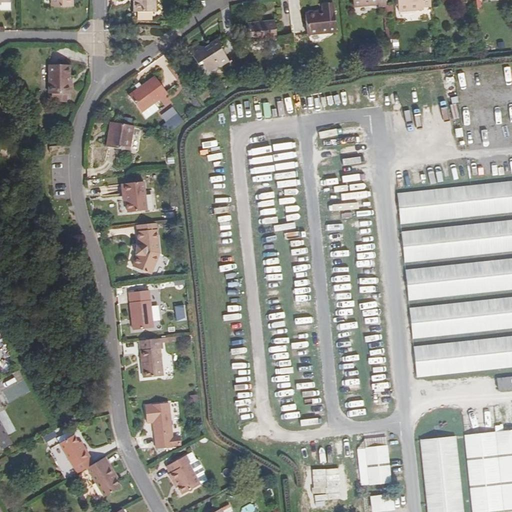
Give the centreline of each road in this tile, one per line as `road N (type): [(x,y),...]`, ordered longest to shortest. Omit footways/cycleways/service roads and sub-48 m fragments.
road 1 (residential): [(157,511),(120,440),(105,305),(74,194),(71,152),(95,88)]
road 2 (residential): [(95,88),(226,0)]
